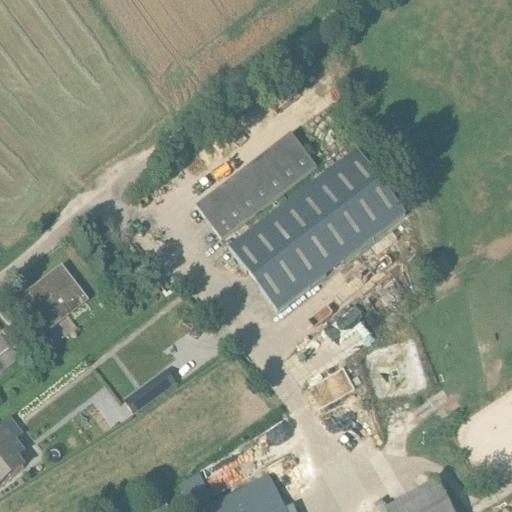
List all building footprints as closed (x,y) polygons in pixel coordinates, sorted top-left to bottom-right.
[(221,243),(317,170),(291,137),(196,209),(221,243)] [(278,315),(406,218),(357,155),(230,252),(278,315)] [(45,335),(86,303),(61,270),(20,302),(45,335)] [(23,364),(35,355),(14,326),(2,335),(23,364)] [(0,338),(0,355),(9,349),(1,338),(0,338)] [(11,351),(0,359),(0,360),(7,369),(19,360),(11,351)] [(134,418),(176,387),(166,373),(124,404),(134,418)] [(110,397),(100,405),(117,428),(127,420),(110,397)] [(0,429),(0,488),(24,470),(17,460),(24,455),(14,443),(21,437),(10,422),(0,429)] [(194,511),(197,511),(212,505),(200,475),(182,487),(194,511)] [(282,511),(285,511),(268,478),(197,511),(282,511)] [(384,511),(450,511),(435,483),(390,509),(384,511)]
